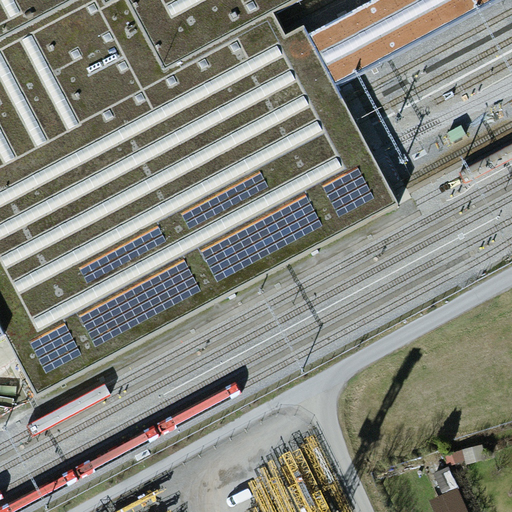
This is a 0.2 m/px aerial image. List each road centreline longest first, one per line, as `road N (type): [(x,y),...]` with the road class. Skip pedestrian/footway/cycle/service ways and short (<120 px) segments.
road 1 (unclassified): [(312,387),(511,276)]
road 2 (residential): [(366,511),(312,387)]
